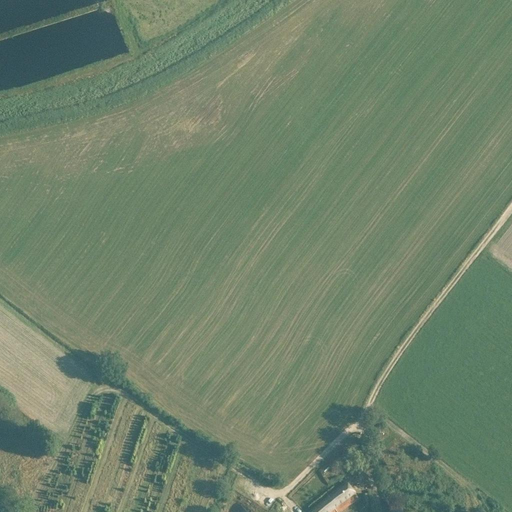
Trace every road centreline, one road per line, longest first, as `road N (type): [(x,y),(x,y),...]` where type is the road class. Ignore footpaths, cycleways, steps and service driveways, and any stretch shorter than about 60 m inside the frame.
road 1 (track): [(363,420),(301,480),(266,488),(128,395),(102,389),(29,511)]
road 2 (track): [(380,511),(363,420),(368,408),(395,356),(511,207)]
